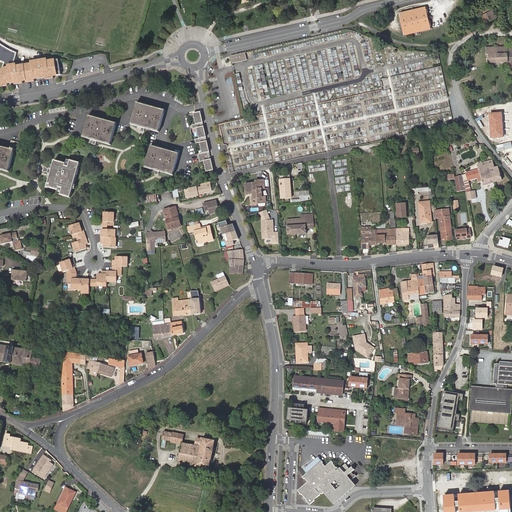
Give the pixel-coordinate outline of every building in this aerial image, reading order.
[(427,7),(400,14),(404,36),(433,30),(427,7)] [(497,16),(494,9),(480,16),(483,23),(497,16)] [(0,61),(4,62),(0,76),(0,88),(8,87),(7,84),(16,83),(24,81),(28,81),(36,79),(47,78),(55,76),(63,75),(61,60),(49,62),(49,60),(34,62),(34,64),(17,66),(16,64),(14,65),(17,53),(7,48),(0,43),(0,61)] [(489,63),(511,61),(511,46),(485,47),(486,54),(489,54),(489,63)] [(245,59),(244,53),(232,55),(232,56),(232,58),(233,62),(245,59)] [(137,102),(131,124),(159,132),(166,110),(137,102)] [(206,172),(213,170),(209,149),(206,135),(204,126),(201,111),(196,112),(193,113),(194,117),(196,124),(193,125),(192,125),(193,129),(197,128),(199,138),(195,139),(196,143),(200,142),(202,153),(198,154),(200,162),(204,161),(206,172)] [(488,119),(488,111),(478,111),(479,119),(483,119),(488,119)] [(89,115),(83,137),(111,145),(117,123),(89,115)] [(12,141),(10,149),(0,146),(0,169),(9,171),(15,150),(17,150),(19,143),(12,141)] [(151,146),(145,167),(174,175),(180,153),(151,146)] [(67,163),(55,160),(49,184),(51,185),(50,188),(60,190),(60,188),(64,189),(62,195),(72,197),(81,163),(71,161),(70,167),(67,166),(67,163)] [(493,161),(482,164),(485,172),(490,170),(494,183),(503,180),(499,167),(495,168),(493,161)] [(485,172),(482,164),(478,166),(479,171),(467,175),(467,176),(463,178),(467,189),(467,192),(468,196),(477,195),(476,191),(472,191),(469,181),(478,178),(481,177),(483,182),(484,186),(494,183),(490,170),(485,172)] [(463,178),(462,175),(455,177),(459,191),(467,189),(463,178)] [(291,197),(290,179),(279,180),(281,198),(291,197)] [(260,189),(261,189),(264,189),(263,180),(255,181),(255,183),(244,184),(245,194),(250,194),(252,193),(252,196),(250,196),(251,205),(256,205),(258,203),(264,202),(265,202),(264,196),(262,197),(260,197),(260,189)] [(211,185),(210,181),(201,184),(202,187),(197,188),(197,187),(189,189),(190,197),(199,195),(212,192),(211,185)] [(157,203),(156,194),(139,197),(139,206),(157,203)] [(209,209),(211,215),(223,211),(222,208),(220,206),(218,200),(202,204),(204,211),(209,209)] [(366,201),(358,202),(358,212),(367,212),(366,201)] [(431,222),(429,201),(419,203),(421,223),(431,222)] [(406,217),(405,203),(396,204),(397,218),(406,217)] [(177,217),(174,207),(163,210),(168,229),(181,226),(179,217),(177,217)] [(434,210),(435,218),(439,217),(441,237),(451,236),(449,216),(444,217),(443,209),(434,210)] [(267,210),(260,212),(263,220),(270,220),(267,210)] [(102,225),(103,225),(108,225),(113,224),(113,211),(103,212),(103,217),(103,221),(101,221),(102,225)] [(306,229),(314,228),(314,218),(313,214),(300,215),(301,218),(287,220),(288,235),(306,234),(306,229)] [(263,220),(262,220),(263,239),(273,238),(274,238),(274,232),(273,220),(270,220),(263,220)] [(225,221),(218,223),(220,228),(221,228),(223,235),(226,234),(236,231),(233,224),(226,226),(225,221)] [(83,231),(81,228),(79,222),(67,227),(71,239),(72,239),(75,238),(85,234),(84,231),(83,231)] [(195,231),(197,239),(198,239),(199,243),(213,240),(210,226),(200,228),(199,224),(192,226),(193,231),(195,231)] [(371,227),(361,228),(361,232),(361,238),(362,249),(370,249),(369,245),(369,236),(371,236),(371,230),(371,227)] [(102,229),(102,237),(115,237),(115,228),(108,229),(104,229),(102,229)] [(372,229),(371,230),(371,236),(369,236),(369,245),(376,245),(376,243),(386,243),(385,229),(376,230),(376,229),(372,229)] [(395,229),(385,229),(386,243),(386,245),(395,245),(395,229)] [(403,229),(395,229),(395,245),(408,245),(408,232),(403,231),(403,229)] [(455,231),(456,239),(470,238),(470,233),(466,233),(465,229),(455,231)] [(147,233),(148,250),(155,250),(155,242),(166,242),(166,232),(154,233),(151,230),(149,233),(147,233)] [(236,231),(226,234),(229,242),(226,242),(227,246),(234,244),(233,241),(239,239),(236,231)] [(18,232),(1,235),(3,244),(14,242),(14,239),(19,238),(18,232)] [(85,234),(75,238),(76,241),(73,243),(76,251),(76,252),(87,247),(86,244),(84,239),(87,238),(85,234)] [(115,237),(102,237),(102,243),(105,243),(105,247),(112,247),(116,247),(116,237),(115,237)] [(23,249),(22,240),(14,242),(15,251),(23,249)] [(243,250),(227,252),(229,260),(231,266),(244,265),(244,260),(243,250)] [(72,267),(71,265),(70,259),(61,261),(63,271),(65,270),(66,270),(67,272),(75,273),(76,273),(74,267),(72,267)] [(113,262),(113,267),(121,267),(127,267),(128,259),(116,259),(116,261),(114,261),(113,262)] [(433,263),(421,264),(423,276),(435,275),(433,263)] [(243,274),(244,265),(231,266),(230,266),(229,273),(234,273),(243,274)] [(113,272),(108,272),(107,282),(116,282),(116,277),(121,277),(121,267),(113,267),(113,272)] [(22,271),(18,270),(13,270),(12,280),(27,282),(28,276),(31,276),(31,272),(28,272),(28,271),(22,271)] [(97,273),(97,279),(97,286),(107,287),(107,282),(108,272),(103,271),(103,274),(101,273),(97,273)] [(75,273),(67,272),(67,282),(71,282),(71,288),(80,288),(81,278),(75,278),(75,273)] [(295,273),(295,283),(312,284),(313,274),(295,273)] [(412,280),(407,281),(409,295),(419,294),(417,274),(411,275),(412,280)] [(418,274),(417,274),(419,294),(425,293),(423,276),(419,277),(418,274)] [(435,275),(423,276),(425,293),(433,292),(432,281),(435,280),(435,275)] [(212,282),(216,291),(229,285),(225,276),(212,282)] [(89,279),(81,278),(80,288),(80,292),(88,292),(89,286),(89,279)] [(365,287),(365,278),(359,279),(353,279),(354,288),(355,297),(362,296),(361,287),(365,287)] [(407,281),(401,282),(404,300),(409,299),(409,295),(407,281)] [(340,294),(340,285),(327,284),(327,293),(340,294)] [(467,287),(467,300),(482,300),(482,294),(482,287),(467,287)] [(152,296),(152,291),(157,291),(157,288),(148,288),(148,296),(152,296)] [(355,297),(354,288),(347,289),(348,301),(352,301),(355,301),(355,297)] [(381,304),(394,302),(392,288),(379,290),(381,304)] [(191,299),(192,314),(201,313),(201,306),(198,291),(196,291),(191,291),(192,297),(192,299),(191,299)] [(444,296),(445,304),(455,305),(455,298),(452,298),(452,295),(444,296)] [(189,315),(192,314),(191,299),(179,301),(178,298),(173,298),(174,316),(189,315)] [(348,301),(348,312),(359,313),(359,311),(358,305),(352,305),(352,301),(348,301)] [(442,313),(442,301),(433,301),(433,313),(442,313)] [(445,317),(459,317),(460,305),(455,305),(445,304),(445,317)] [(306,316),(305,308),(297,308),(297,317),(306,316)] [(487,309),(476,309),(476,318),(487,318),(487,309)] [(294,317),(295,331),(306,331),(306,324),(306,316),(297,317),(294,317)] [(482,330),(482,320),(473,320),(473,330),(482,330)] [(171,322),(173,335),(184,333),(182,321),(171,322)] [(155,338),(163,337),(173,335),(171,322),(153,325),(155,338)] [(132,327),(131,338),(140,338),(140,336),(138,335),(139,328),(132,327)] [(443,365),(443,332),(433,333),(435,371),(437,371),(437,370),(437,366),(443,365)] [(365,334),(354,336),(357,350),(365,357),(368,353),(370,355),(374,350),(367,344),(365,334)] [(487,344),(487,335),(471,335),(471,343),(487,344)] [(0,344),(0,360),(23,366),(23,364),(40,368),(42,359),(32,357),(33,351),(0,344)] [(307,345),(296,345),(296,355),(298,355),(298,362),(307,362),(307,354),(307,348),(307,345)] [(77,363),(78,354),(65,352),(62,376),(73,376),(72,363),(77,363)] [(147,353),(150,369),(156,365),(153,352),(147,353)] [(428,362),(427,352),(409,354),(410,362),(413,362),(414,364),(428,362)] [(129,356),(130,365),(143,363),(141,354),(139,354),(130,356),(129,356)] [(98,372),(111,376),(114,368),(96,362),(90,360),(91,356),(87,355),(86,360),(89,361),(87,368),(91,370),(98,372)] [(298,362),(298,355),(296,355),(296,364),(307,364),(307,362),(298,362)] [(124,382),(125,360),(110,358),(109,365),(121,368),(120,381),(124,382)] [(507,389),(507,385),(511,385),(511,362),(499,361),(499,364),(494,364),(493,384),(496,384),(496,388),(507,389)] [(397,392),(397,397),(410,398),(411,379),(412,379),(412,374),(400,373),(399,377),(398,377),(398,387),(394,387),(394,392),(397,392)] [(62,380),(62,395),(73,395),(73,394),(73,377),(73,376),(62,376),(62,380)] [(321,389),(322,378),(317,378),(294,376),(293,386),(321,389)] [(368,377),(350,376),(349,386),(367,387),(368,377)] [(343,395),(343,389),(344,381),(322,378),(321,389),(321,393),(343,395)] [(496,388),(471,386),(469,410),(511,413),(511,403),(511,389),(507,389),(496,388)] [(437,429),(454,432),(460,393),(444,390),(437,429)] [(62,395),(64,410),(73,407),(73,395),(62,395)] [(410,424),(409,432),(418,433),(419,418),(416,417),(415,417),(415,414),(406,413),(406,408),(396,407),(395,412),(399,412),(398,422),(410,424)] [(308,410),(289,408),(288,419),(307,421),(308,410)] [(343,432),(345,414),(342,414),(342,410),(320,408),(318,422),(334,424),(333,431),(343,432)] [(406,432),(409,432),(410,424),(398,422),(398,424),(406,425),(406,432)] [(164,431),(162,439),(171,441),(172,433),(164,431)] [(185,434),(172,432),(171,441),(170,442),(181,445),(182,442),(183,442),(185,434)] [(4,446),(7,446),(7,445),(12,446),(12,447),(11,449),(17,450),(17,448),(26,450),(26,452),(31,453),(32,446),(28,445),(28,443),(21,442),(21,441),(17,440),(18,438),(10,437),(10,434),(6,434),(4,446)] [(181,445),(178,462),(189,464),(189,465),(196,466),(196,467),(209,469),(215,440),(202,438),(202,439),(197,438),(195,445),(183,442),(182,442),(181,445)] [(8,456),(0,454),(0,462),(7,464),(8,456)] [(443,454),(435,454),(435,465),(443,465),(443,454)] [(475,454),(458,454),(459,465),(475,465),(475,454)] [(506,454),(490,454),(490,463),(506,463),(506,454)] [(41,458),(36,466),(48,473),(54,463),(49,460),(50,458),(48,457),(45,461),(41,458)] [(317,465),(307,473),(303,477),(304,479),(305,478),(308,482),(298,491),(302,495),(302,494),(307,500),(306,500),(310,504),(315,500),(322,493),(322,494),(325,491),(334,501),(352,485),(350,482),(356,476),(355,475),(354,475),(352,472),(354,470),(352,467),(349,469),(347,466),(347,465),(345,464),(339,469),(337,467),(336,468),(332,463),(333,463),(331,461),(325,466),(322,463),(322,462),(321,461),(317,465)] [(305,470),(307,473),(317,465),(314,462),(305,470)] [(36,466),(33,472),(45,478),(48,473),(36,466)] [(17,480),(15,488),(20,489),(19,493),(26,495),(25,499),(30,500),(30,495),(36,496),(37,491),(38,491),(39,484),(23,482),(17,480)] [(45,489),(50,492),(54,483),(49,481),(45,489)] [(64,491),(63,493),(55,508),(62,511),(66,511),(76,492),(66,487),(64,491)] [(511,511),(510,490),(444,496),(445,511),(460,511),(498,509),(498,511),(511,511)]
